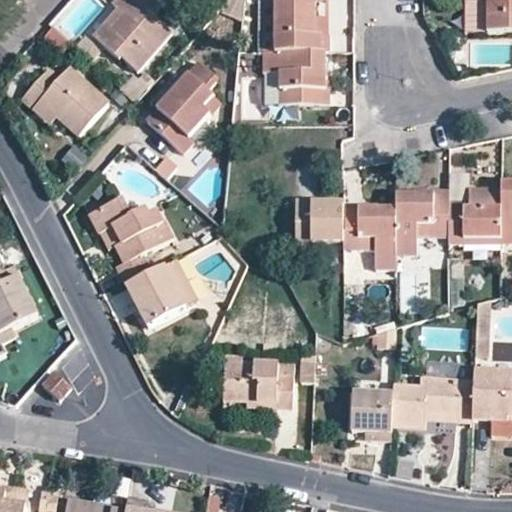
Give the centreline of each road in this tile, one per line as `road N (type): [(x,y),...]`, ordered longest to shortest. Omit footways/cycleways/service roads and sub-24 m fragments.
road 1 (residential): [(159,452),(396,499),(511,511)]
road 2 (residential): [(0,137),(159,452)]
road 3 (residential): [(0,424),(159,452)]
